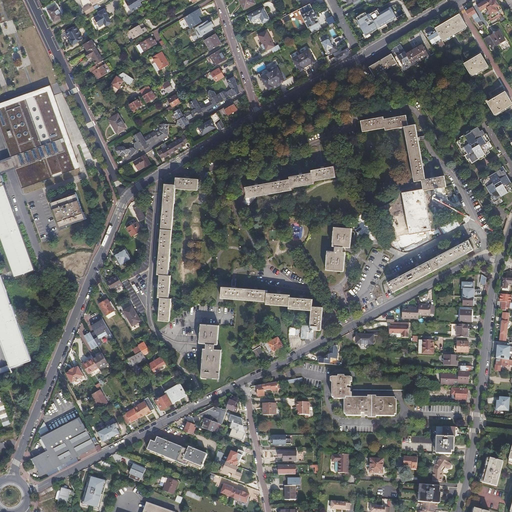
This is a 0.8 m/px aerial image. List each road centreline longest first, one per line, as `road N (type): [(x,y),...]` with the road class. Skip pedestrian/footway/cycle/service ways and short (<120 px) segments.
road 1 (tertiary): [(12,478),(125,196)]
road 2 (residential): [(243,381),(475,260),(499,260)]
road 3 (residential): [(27,493),(243,381)]
road 4 (tertiary): [(258,115),(455,0)]
road 5 (residential): [(125,196),(30,0)]
road 6 (residential): [(499,260),(476,423)]
road 7 (tertiary): [(125,196),(258,115)]
road 8 (residential): [(269,511),(243,381)]
road 9 (residential): [(217,0),(258,115)]
